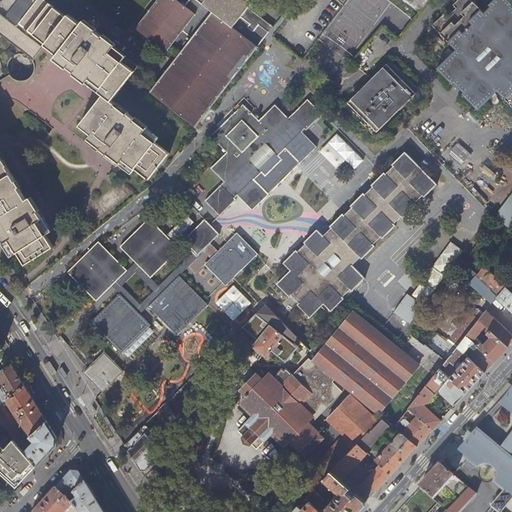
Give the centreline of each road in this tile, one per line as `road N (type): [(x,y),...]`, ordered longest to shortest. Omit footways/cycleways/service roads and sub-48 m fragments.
road 1 (residential): [(511,371),(383,511)]
road 2 (secondary): [(3,302),(83,439)]
road 3 (secondary): [(92,433),(3,302)]
